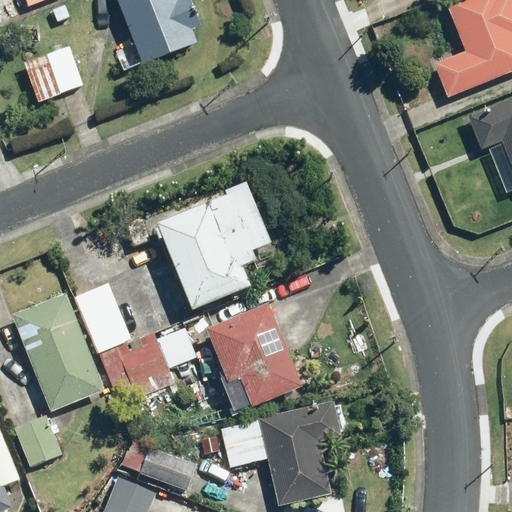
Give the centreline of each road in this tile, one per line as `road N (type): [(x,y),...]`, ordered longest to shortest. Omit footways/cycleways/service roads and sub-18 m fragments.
road 1 (residential): [(0,213),(332,78)]
road 2 (residential): [(332,78),(434,315)]
road 3 (residential): [(434,315),(457,408),(452,511)]
